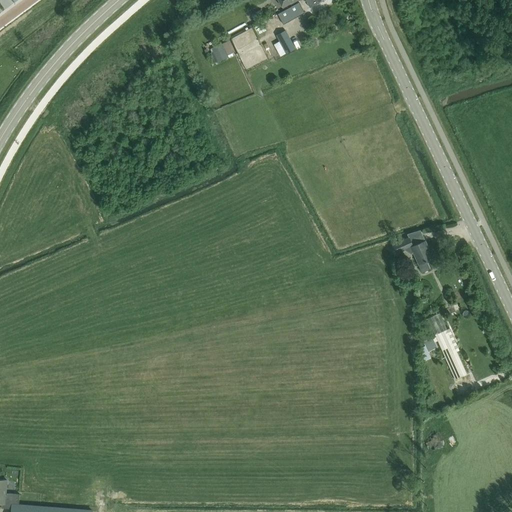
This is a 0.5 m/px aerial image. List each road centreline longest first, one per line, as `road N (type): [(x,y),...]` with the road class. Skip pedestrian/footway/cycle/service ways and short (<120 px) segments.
road 1 (tertiary): [(511,311),(367,0)]
road 2 (secondary): [(0,140),(39,81),(119,0)]
